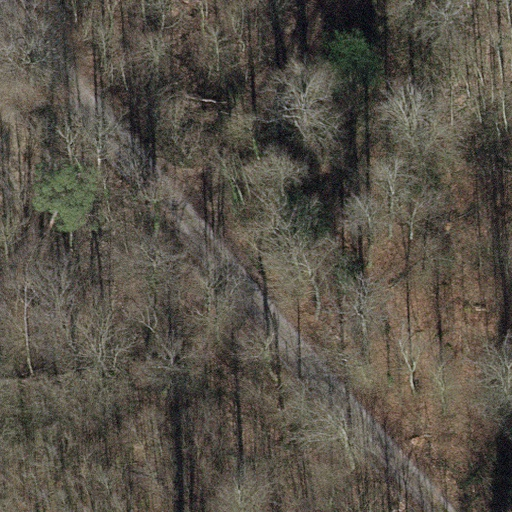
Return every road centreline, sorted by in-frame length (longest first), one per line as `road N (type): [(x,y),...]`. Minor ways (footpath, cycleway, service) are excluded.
road 1 (track): [(0,19),(454,511)]
road 2 (track): [(189,224),(355,0)]
